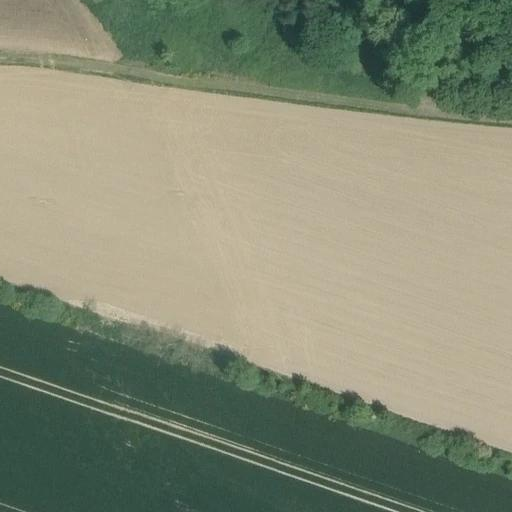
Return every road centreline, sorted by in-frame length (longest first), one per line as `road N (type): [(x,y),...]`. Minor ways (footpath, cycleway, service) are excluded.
road 1 (track): [(511,475),(0,301)]
road 2 (track): [(0,49),(511,97)]
